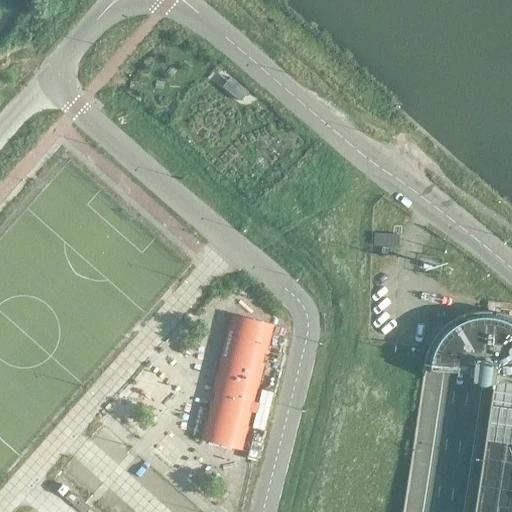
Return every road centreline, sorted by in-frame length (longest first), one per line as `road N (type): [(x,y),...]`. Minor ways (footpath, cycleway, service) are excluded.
road 1 (unclassified): [(63,71),(76,107),(293,298),(304,318),(306,343),(264,511)]
road 2 (motorway): [(508,0),(441,511)]
road 3 (unclassified): [(511,270),(173,0)]
road 4 (unknown): [(110,474),(193,372),(219,312)]
